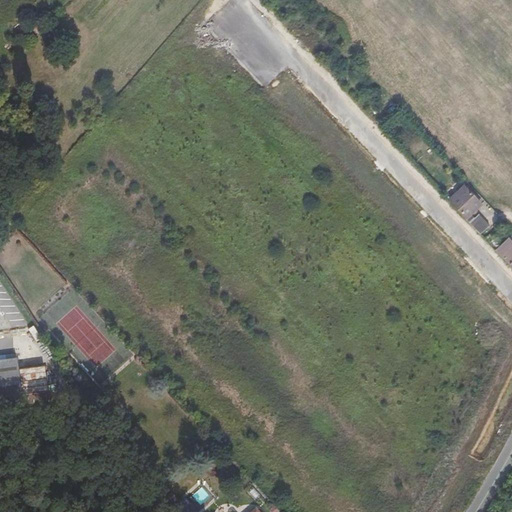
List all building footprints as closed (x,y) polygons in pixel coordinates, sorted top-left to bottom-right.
[(388,110),(392,115),(396,111),(391,107),(388,110)] [(398,120),(405,127),(409,123),(401,116),(398,120)] [(391,126),(387,130),(392,135),(396,132),(391,126)] [(464,186),(449,201),(466,219),(482,205),(464,186)] [(479,215),(470,223),(480,234),(489,226),(479,215)] [(511,242),(508,238),(495,250),(511,267),(511,242)] [(0,398),(22,395),(17,358),(0,360),(0,398)] [(20,368),(24,394),(47,390),(44,365),(20,368)] [(174,508),(177,511),(198,511),(185,498),(174,508)]
